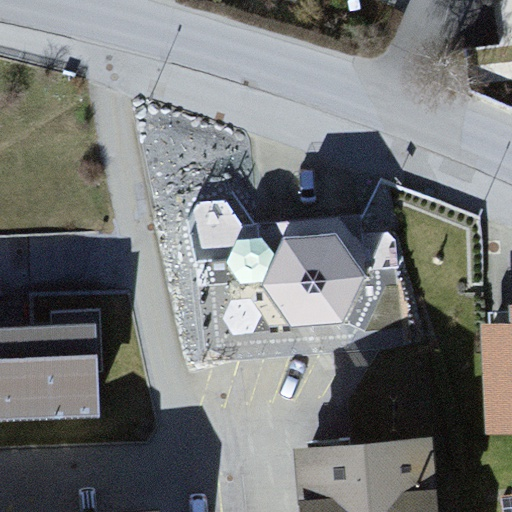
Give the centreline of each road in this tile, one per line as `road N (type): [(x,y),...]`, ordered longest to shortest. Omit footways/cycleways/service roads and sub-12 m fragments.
road 1 (residential): [(382,110),(102,18)]
road 2 (residential): [(102,18),(155,257)]
road 3 (residential): [(155,257),(202,472)]
road 4 (residential): [(202,472),(0,481)]
road 5 (residential): [(155,257),(0,268)]
road 6 (residential): [(511,163),(382,110)]
road 7 (residential): [(382,110),(435,0)]
